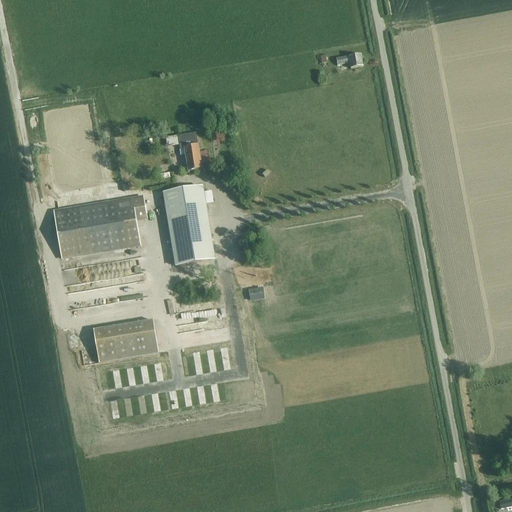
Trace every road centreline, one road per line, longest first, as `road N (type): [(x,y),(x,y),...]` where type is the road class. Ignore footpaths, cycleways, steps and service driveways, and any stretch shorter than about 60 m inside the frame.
road 1 (track): [(0,12),(59,312),(68,319),(158,304),(169,277),(217,268),(230,256),(228,224)]
road 2 (unclassified): [(469,511),(372,0)]
